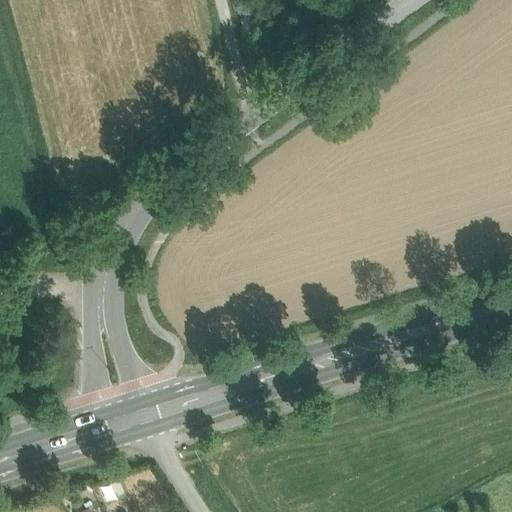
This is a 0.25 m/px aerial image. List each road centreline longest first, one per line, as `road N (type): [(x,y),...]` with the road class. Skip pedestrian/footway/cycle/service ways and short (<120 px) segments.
road 1 (primary): [(145,414),(511,306)]
road 2 (tertiary): [(415,0),(144,202),(117,231)]
road 3 (tertiary): [(117,231),(99,255),(88,312),(110,423)]
road 4 (tertiary): [(145,414),(117,329),(117,231)]
road 5 (track): [(221,0),(260,150)]
